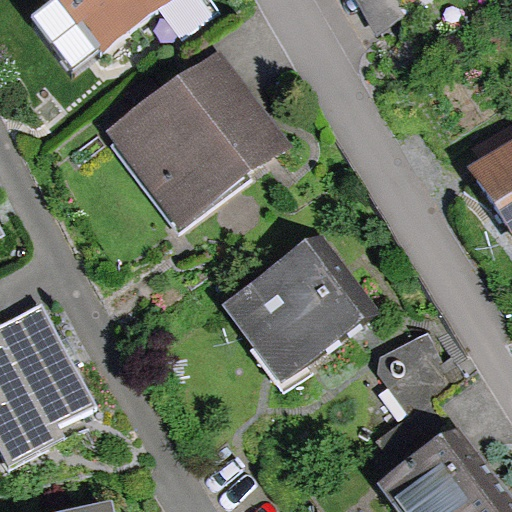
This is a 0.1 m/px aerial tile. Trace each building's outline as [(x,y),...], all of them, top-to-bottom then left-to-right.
[(48,0),(104,66),(182,0),(48,0)] [(174,235),(287,151),(218,59),(105,143),(174,235)] [(511,199),(511,150),(490,164),(511,199)] [(271,399),(360,334),(304,257),(214,322),(271,399)] [(62,428),(96,411),(46,313),(0,336),(0,461),(7,475),(70,443),(62,428)] [(418,413),(461,383),(427,335),(384,365),(418,413)] [(410,511),(511,511),(511,506),(459,432),(440,445),(418,413),(382,438),(406,471),(389,482),(410,511)]
